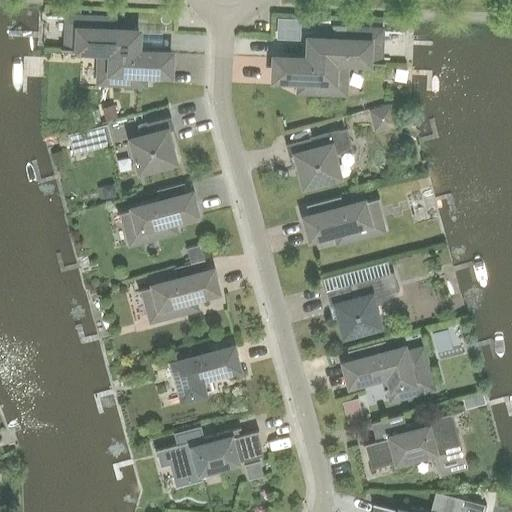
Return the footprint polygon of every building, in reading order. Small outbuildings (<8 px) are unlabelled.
[(101,50),(138,51),(139,31),(110,30),(110,20),(116,21),(116,20),(46,17),(46,18),(68,19),(67,49),(61,48),(61,50),(100,51),(101,50)] [(290,37),(291,20),(279,20),(278,37),(290,37)] [(309,39),(309,59),(308,60),(346,61),(346,62),(385,64),(385,62),(380,62),(381,32),(405,33),(405,32),(333,29),(333,30),(339,30),(338,40),(309,39)] [(101,50),(100,51),(99,82),(147,84),(147,83),(141,83),(141,73),(170,75),(171,53),(138,51),(101,50)] [(308,60),(309,59),(275,58),(274,79),(303,80),(302,90),(297,90),(297,91),(344,93),(346,62),(346,61),(308,60)] [(117,118),(114,105),(102,108),(106,121),(117,118)] [(389,106),(371,111),(375,125),(393,120),(389,106)] [(174,129),(171,117),(147,123),(139,125),(142,137),(133,140),(140,169),(174,160),(166,131),(174,129)] [(107,124),(86,130),(91,149),(112,143),(107,124)] [(347,128),(286,144),(289,157),(297,154),(305,184),(338,175),(333,155),(351,144),(347,128)] [(160,201),(117,213),(118,214),(123,213),(131,243),(172,232),(178,230),(177,229),(172,231),(169,221),(197,214),(191,193),(187,194),(183,195),(180,184),(157,190),(160,201)] [(379,197),(305,217),(311,238),(338,231),(341,240),(335,242),(335,243),(382,230),(374,200),(379,199),(379,197)] [(186,248),(190,263),(205,260),(200,244),(186,248)] [(176,279),(138,290),(138,291),(144,289),(152,319),(198,307),(198,306),(192,307),(190,298),(217,291),(214,279),(212,270),(193,275),(190,263),(173,268),(176,279)] [(393,272),(325,290),(329,306),(337,304),(345,333),(378,324),(373,306),(399,290),(399,289),(398,290),(393,272)] [(350,362),(345,363),(350,384),(379,376),(383,390),(389,389),(392,398),(386,399),(386,401),(432,388),(422,350),(405,354),(404,347),(384,353),(382,342),(348,352),(350,362)] [(238,368),(232,347),(160,366),(160,368),(174,364),(182,396),(169,400),(169,401),(183,398),(213,389),(209,376),(238,368)] [(475,406),(472,396),(463,398),(466,408),(475,406)] [(342,402),(348,425),(363,422),(358,398),(342,402)] [(433,451),(435,460),(440,476),(465,469),(451,414),(463,411),(463,410),(404,425),(401,414),(374,421),(378,440),(363,444),(363,445),(366,444),(372,467),(397,460),(433,451)] [(177,444),(155,450),(155,451),(158,450),(162,464),(171,462),(177,485),(202,478),(202,481),(204,480),(201,471),(237,461),(261,454),(255,432),(259,431),(258,430),(238,435),(236,429),(241,428),(241,427),(204,437),(201,426),(174,433),(177,444)] [(258,462),(245,466),(248,479),(262,476),(258,462)] [(484,511),(486,505),(436,492),(431,511),(411,506),(410,507),(415,508),(413,511),(406,511),(373,503),(372,504),(376,505),(373,511),(484,511)]
